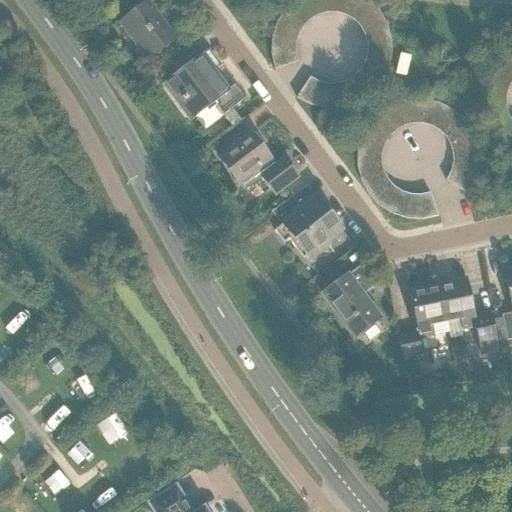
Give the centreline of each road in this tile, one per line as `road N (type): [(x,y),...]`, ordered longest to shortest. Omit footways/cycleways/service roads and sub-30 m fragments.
road 1 (secondary): [(355,498),(243,341),(124,137),(26,0)]
road 2 (residential): [(204,0),(393,251),(511,228)]
